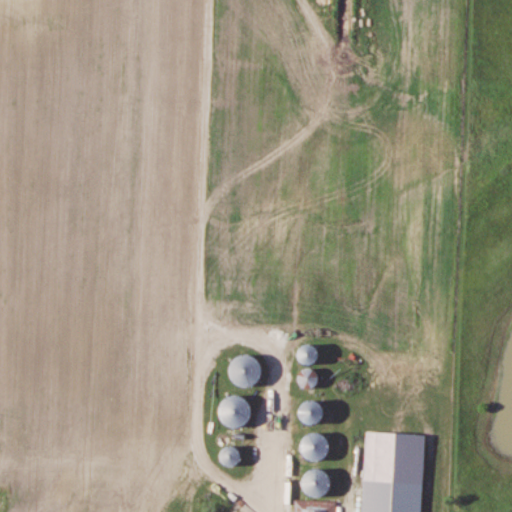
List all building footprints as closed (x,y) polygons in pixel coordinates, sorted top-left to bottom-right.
[(239,361),(242,365),(234,371),(245,387),(265,373),(251,353),(239,361)] [(321,384),(318,368),(301,371),(304,387),(321,384)] [(239,429),(255,412),(238,396),(222,413),(239,429)] [(314,424),(328,410),(315,397),(301,412),(314,424)] [(316,462),(331,447),(318,433),(303,448),(316,462)] [(241,464),(241,447),(225,447),(226,464),(241,464)] [(422,511),(424,480),(365,479),(363,511),(422,511)]
